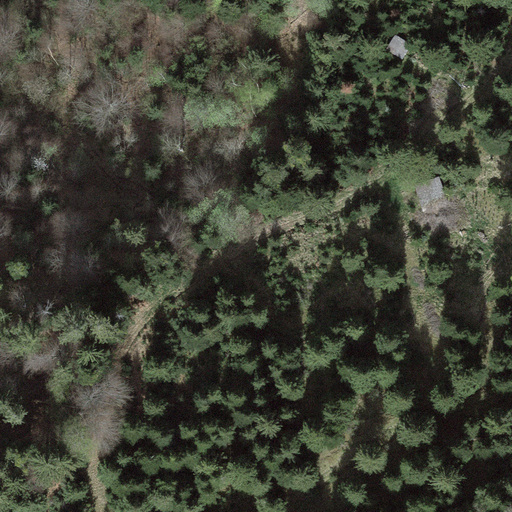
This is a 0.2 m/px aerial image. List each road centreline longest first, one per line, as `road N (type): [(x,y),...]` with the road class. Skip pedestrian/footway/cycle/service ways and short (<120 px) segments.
road 1 (track): [(511,61),(368,184),(210,267),(137,328),(101,413),(96,511)]
road 2 (track): [(279,511),(350,448),(417,419),(511,396)]
